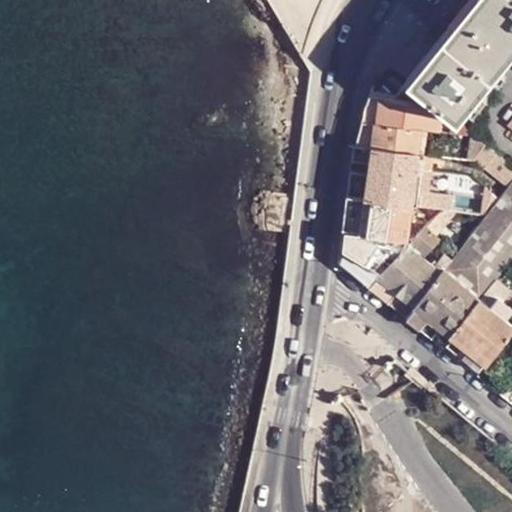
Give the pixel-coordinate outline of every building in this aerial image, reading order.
[(459,118),(511,52),(511,0),(473,0),(393,99),(444,105),(459,118)] [(393,99),(370,95),(364,120),(422,126),(440,128),(444,105),(393,99)] [(475,132),(459,118),(454,130),(473,131),(475,132)] [(422,126),(364,120),(358,143),(418,151),(422,126)] [(477,157),(482,137),(475,132),(473,131),(470,156),(477,157)] [(511,175),(511,162),(482,137),(477,157),(477,158),(511,175)] [(352,169),(349,193),(412,202),(443,206),(445,207),(447,192),(429,189),(433,152),(418,151),(358,143),(355,143),(353,157),(371,159),(369,171),(352,169)] [(482,297),(511,258),(511,183),(488,213),(444,271),(409,317),(430,334),(439,324),(453,335),(482,297)] [(340,261),(370,286),(409,244),(413,239),(417,234),(408,232),(412,202),(349,193),(340,261)] [(417,234),(413,239),(426,250),(438,236),(426,225),(417,234)] [(390,301),(409,317),(444,271),(409,244),(370,286),(390,301)] [(488,363),(511,330),(511,321),(506,317),(511,309),(511,307),(498,295),(491,305),(482,297),(453,335),(488,363)] [(511,376),(500,391),(511,400),(511,376)]
